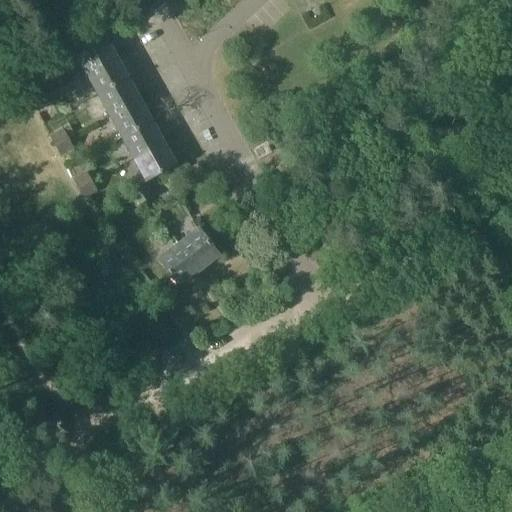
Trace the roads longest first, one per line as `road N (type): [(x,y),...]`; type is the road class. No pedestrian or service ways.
road 1 (track): [(99,420),(317,302)]
road 2 (unclassified): [(317,302),(511,196)]
road 3 (track): [(99,420),(36,373),(0,295)]
